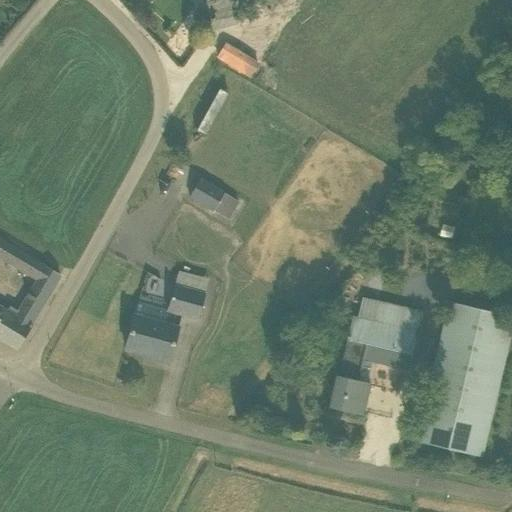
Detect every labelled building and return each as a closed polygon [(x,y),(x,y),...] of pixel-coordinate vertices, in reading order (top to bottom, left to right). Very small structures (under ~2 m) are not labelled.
[(215,59),(249,79),(258,63),(225,43),(215,59)] [(219,89),(196,130),(205,135),(228,93),(219,89)] [(499,93),(497,98),(505,102),(507,97),(499,93)] [(189,197),(213,211),(229,219),(238,202),(224,194),(199,180),(189,197)] [(396,235),(385,233),(379,260),(390,263),(396,235)] [(30,325),(60,276),(0,239),(0,259),(36,280),(17,310),(10,306),(8,309),(0,304),(0,338),(16,349),(31,325),(30,325)] [(167,310),(197,319),(204,296),(174,288),(167,310)] [(410,371),(419,332),(424,313),(364,298),(359,317),(355,316),(345,355),(365,360),(410,371)] [(511,316),(450,302),(418,442),(482,457),(511,330),(511,316)] [(168,363),(173,344),(177,328),(134,316),(125,348),(152,356),(151,359),(168,363)] [(333,406),(364,414),(371,385),(360,382),(365,360),(345,355),(333,406)]
